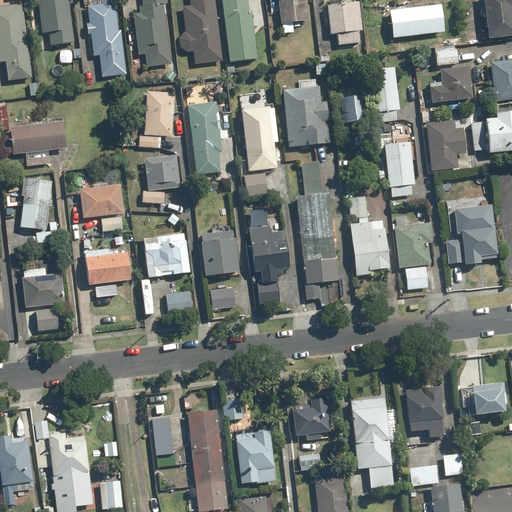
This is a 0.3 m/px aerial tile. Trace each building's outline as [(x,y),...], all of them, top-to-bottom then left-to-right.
[(73,43),(67,0),(43,0),(37,1),(42,34),(47,33),(49,46),(73,43)] [(125,75),(120,31),(117,31),(114,0),(100,2),(101,5),(87,6),(89,24),(85,24),(87,35),(90,35),(93,57),(98,56),(100,77),(125,75)] [(167,4),(166,0),(140,0),(142,7),(138,7),(139,13),(132,14),(137,56),(143,55),(145,68),(170,65),(163,5),(167,4)] [(221,62),(213,0),(188,0),(189,6),(181,7),(184,33),(183,33),(177,40),(179,49),(185,53),(192,52),(194,65),(221,62)] [(247,12),(245,0),(219,0),(228,63),(256,60),(250,12),(247,12)] [(307,22),(304,0),(276,0),(279,25),(307,22)] [(511,37),(511,15),(511,9),(511,0),(480,0),(486,41),(511,37)] [(360,32),(357,2),(326,6),(329,35),(335,35),(336,46),(358,44),(357,32),(360,32)] [(31,79),(21,4),(0,6),(0,62),(4,62),(7,82),(31,79)] [(385,18),(383,6),(367,8),(368,20),(385,18)] [(442,33),(439,6),(388,12),(391,39),(442,33)] [(456,64),(454,48),(433,51),(435,67),(456,64)] [(511,61),(488,64),(493,103),(511,100),(511,61)] [(471,99),(467,67),(438,71),(440,86),(427,88),(430,105),(471,99)] [(398,111),(393,68),(367,71),(372,114),(374,113),(375,123),(396,121),(395,111),(398,111)] [(177,78),(177,70),(168,70),(168,78),(177,78)] [(36,83),(27,84),(29,98),(38,97),(36,83)] [(328,144),(324,102),(318,103),(317,88),(281,91),(286,148),(328,144)] [(171,138),(173,94),(145,92),(143,136),(171,138)] [(364,122),(361,97),(338,100),(341,125),(364,122)] [(221,152),(218,131),(220,131),(217,114),(216,114),(214,103),(186,106),(195,175),(219,172),(217,153),(221,152)] [(511,151),(511,112),(493,115),(494,120),(484,121),(484,123),(469,124),(472,153),(487,151),(487,154),(511,151)] [(275,168),(269,117),(241,120),(247,171),(275,168)] [(464,154),(461,129),(453,130),(452,121),(424,124),(430,172),(456,169),(454,155),(464,154)] [(65,149),(62,122),(8,128),(12,156),(24,154),(26,167),(48,164),(47,151),(65,149)] [(159,149),(160,139),(138,137),(138,148),(159,149)] [(413,185),(408,143),(382,146),(387,189),(389,188),(390,197),(410,195),(409,186),(413,185)] [(179,188),(175,156),(143,159),(147,192),(179,188)] [(317,283),(337,280),(327,194),(321,195),(317,162),(300,164),(303,196),(295,197),(305,285),(303,285),(305,300),(319,298),(317,283)] [(266,195),(263,174),(243,176),(245,198),(266,195)] [(45,231),(51,182),(23,179),(20,197),(23,197),(19,227),(45,231)] [(123,214),(119,185),(78,189),(82,219),(123,214)] [(163,204),(163,193),(142,192),(141,203),(163,204)] [(366,218),(364,197),(347,198),(349,220),(366,218)] [(149,235),(147,213),(130,211),(133,236),(149,235)] [(456,223),(455,214),(438,216),(443,257),(462,255),(464,266),(480,264),(480,261),(496,259),(490,216),(471,218),(471,221),(456,223)] [(432,244),(429,223),(404,226),(403,217),(394,218),(395,227),(392,228),(397,269),(429,265),(426,244),(432,244)] [(120,230),(119,218),(100,220),(102,232),(120,230)] [(388,269),(383,229),(381,229),(380,221),(348,225),(354,276),(372,274),(371,271),(388,269)] [(238,273),(234,238),(232,238),(231,231),(229,231),(228,224),(210,226),(211,234),(200,235),(201,242),(199,243),(203,277),(238,273)] [(287,269),(282,231),(269,233),(269,226),(248,228),(253,273),(262,272),(263,279),(279,277),(278,270),(287,269)] [(61,241),(60,231),(35,233),(36,244),(61,241)] [(146,278),(188,273),(183,234),(158,237),(159,242),(142,245),(146,278)] [(126,253),(108,255),(107,250),(84,253),(88,286),(129,281),(126,253)] [(64,304),(60,273),(44,275),(44,268),(23,271),(24,277),(21,278),(25,308),(64,304)] [(426,288),(423,268),(403,270),(406,291),(426,288)] [(279,303),(276,279),(255,282),(258,305),(279,303)] [(116,296),(114,285),(94,287),(95,298),(116,296)] [(234,307),(232,288),(208,291),(211,310),(234,307)] [(191,313),(189,292),(165,294),(167,315),(191,313)] [(58,329),(55,308),(34,311),(37,332),(58,329)] [(4,310),(0,310),(0,343),(8,342),(4,310)] [(505,404),(502,382),(459,387),(461,408),(466,407),(467,417),(502,412),(501,404),(505,404)] [(440,420),(438,387),(421,388),(422,390),(404,392),(406,423),(408,423),(409,432),(427,431),(427,438),(441,437),(440,420)] [(392,484),(383,397),(348,401),(356,466),(367,465),(370,486),(392,484)] [(328,432),(324,398),(308,400),(309,404),(290,406),(294,436),(328,432)] [(242,419),(240,399),(222,401),(224,421),(242,419)] [(164,406),(153,407),(154,417),(165,416),(164,406)] [(201,511),(227,509),(216,410),(186,413),(197,511),(201,511)] [(172,454),(168,417),(151,419),(155,455),(172,454)] [(273,468),(269,431),(233,435),(239,484),(255,483),(255,484),(273,481),(272,468),(273,468)] [(92,505),(83,436),(65,438),(64,433),(47,435),(48,441),(35,443),(38,467),(52,465),(58,511),(71,511),(77,511),(76,508),(92,505)] [(511,434),(485,438),(487,449),(511,445),(511,434)] [(33,488),(26,437),(10,440),(9,436),(0,436),(0,483),(0,486),(2,486),(4,505),(15,504),(13,491),(33,488)] [(461,473),(459,453),(442,455),(444,475),(461,473)] [(319,469),(317,455),(298,457),(300,471),(319,469)] [(437,483),(435,465),(408,468),(410,486),(437,483)] [(347,511),(343,476),(313,479),(316,511),(347,511)] [(121,507),(119,481),(99,483),(102,509),(121,507)] [(460,511),(457,483),(428,487),(431,511),(460,511)] [(363,484),(351,485),(352,496),(364,495),(363,484)] [(266,511),(264,496),(237,500),(238,511),(266,511)]
